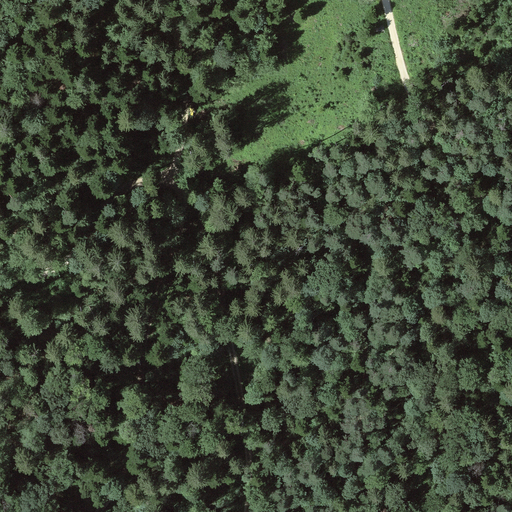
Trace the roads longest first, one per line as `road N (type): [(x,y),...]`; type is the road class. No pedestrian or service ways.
road 1 (track): [(92,511),(112,485),(150,300),(187,196),(177,0)]
road 2 (track): [(187,196),(223,264),(250,437),(249,511)]
road 3 (track): [(511,224),(476,196),(412,82),(380,0)]
road 4 (track): [(0,274),(57,268),(109,197),(140,181),(182,175)]
